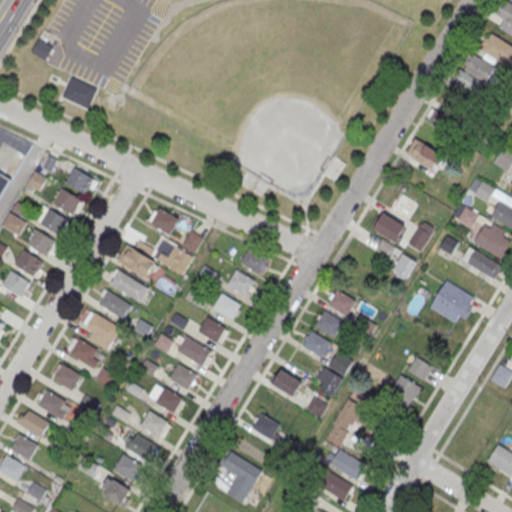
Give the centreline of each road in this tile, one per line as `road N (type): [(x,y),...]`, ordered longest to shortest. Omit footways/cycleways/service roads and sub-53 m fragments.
road 1 (residential): [(470,0),(154,511)]
road 2 (residential): [(314,254),(0,104)]
road 3 (residential): [(138,171),(0,393)]
road 4 (residential): [(511,298),(379,511)]
